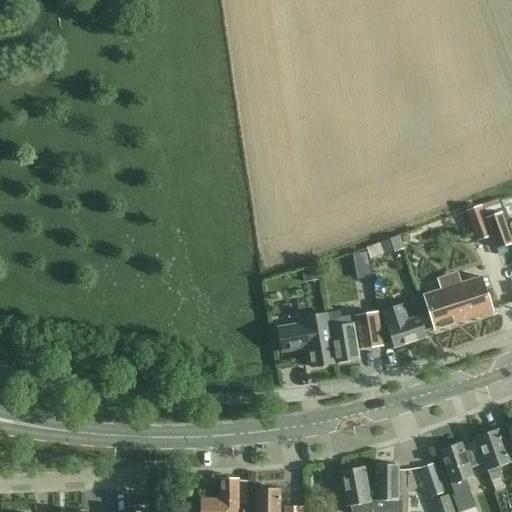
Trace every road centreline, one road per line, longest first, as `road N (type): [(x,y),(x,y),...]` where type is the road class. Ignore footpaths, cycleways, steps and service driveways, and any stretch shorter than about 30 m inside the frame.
road 1 (secondary): [(20,425),(168,439),(259,434),(350,418),(511,366)]
road 2 (residential): [(0,486),(136,479)]
